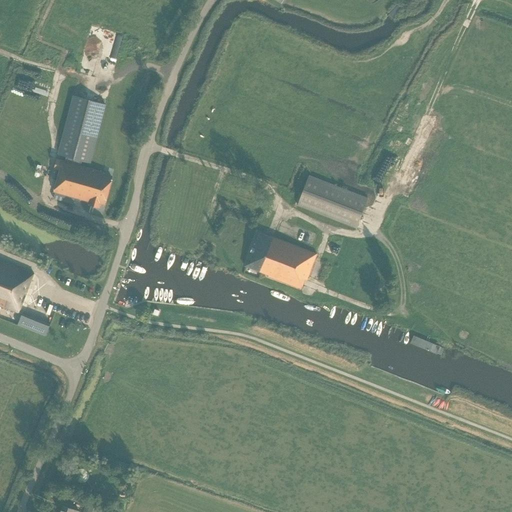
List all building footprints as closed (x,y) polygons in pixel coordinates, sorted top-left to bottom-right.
[(104,204),(112,177),(103,175),(103,172),(81,166),(82,161),(90,163),(107,105),(74,96),(58,154),(66,157),(65,162),(57,159),(54,169),(60,170),(54,192),(55,192),(53,198),(73,204),(75,198),(90,202),(90,204),(99,207),(100,202),(104,204)] [(56,181),(59,171),(53,169),(50,179),(56,181)] [(356,228),(368,198),(309,176),(298,205),(356,228)] [(317,254),(270,236),(258,231),(244,266),(268,275),(268,276),(301,289),(305,280),(307,280),(317,254)] [(0,306),(19,313),(34,274),(0,260),(0,306)] [(46,336),(51,324),(22,313),(18,325),(46,336)]
